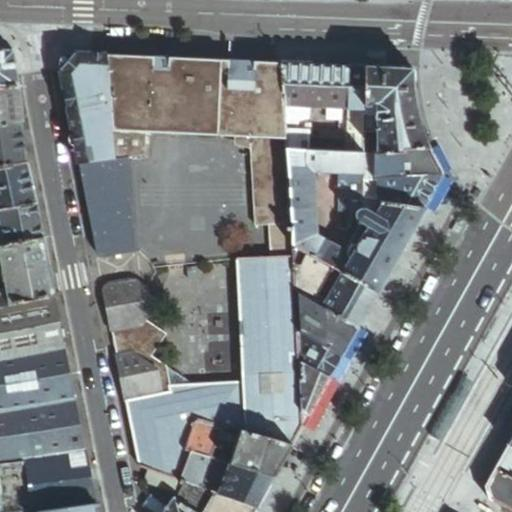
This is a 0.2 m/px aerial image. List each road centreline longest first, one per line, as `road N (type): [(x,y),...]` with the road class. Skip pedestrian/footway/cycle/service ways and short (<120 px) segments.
road 1 (residential): [(34,8),(119,511)]
road 2 (secondary): [(511,176),(325,511)]
road 3 (secondary): [(359,511),(511,239)]
road 4 (secondary): [(34,8),(291,18)]
road 5 (secondary): [(291,18),(511,25)]
